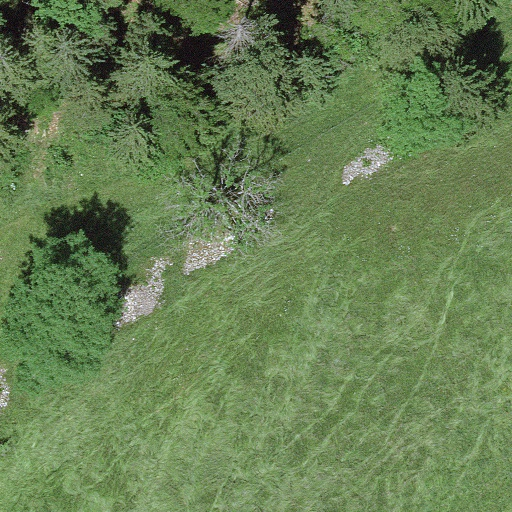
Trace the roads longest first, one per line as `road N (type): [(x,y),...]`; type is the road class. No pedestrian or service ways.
road 1 (track): [(0,215),(49,198),(434,0)]
road 2 (track): [(49,198),(0,325)]
